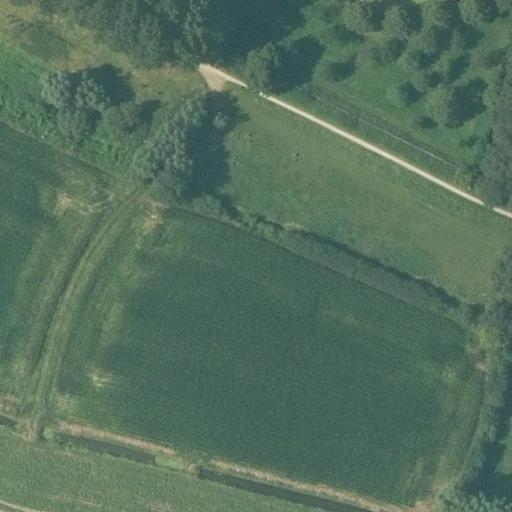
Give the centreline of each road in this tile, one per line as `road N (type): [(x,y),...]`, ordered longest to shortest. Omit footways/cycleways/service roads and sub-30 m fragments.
road 1 (track): [(213,69),(210,109),(195,136),(117,204),(80,256),(24,439)]
road 2 (track): [(213,69),(75,0)]
